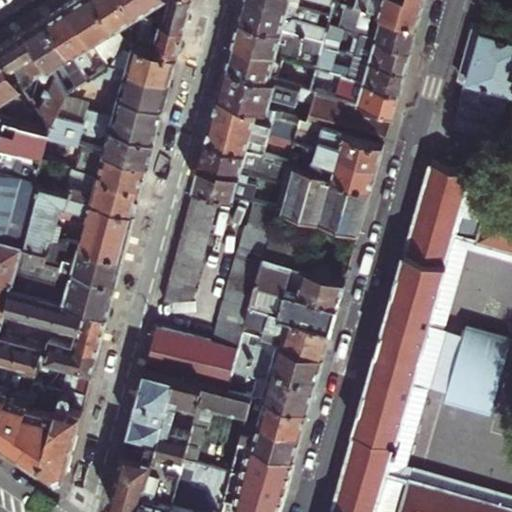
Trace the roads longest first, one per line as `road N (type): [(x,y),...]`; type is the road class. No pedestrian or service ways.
road 1 (residential): [(309,511),(456,0)]
road 2 (residential): [(215,0),(79,511)]
